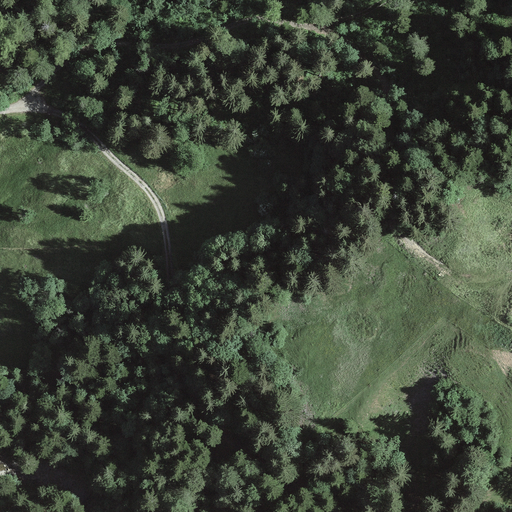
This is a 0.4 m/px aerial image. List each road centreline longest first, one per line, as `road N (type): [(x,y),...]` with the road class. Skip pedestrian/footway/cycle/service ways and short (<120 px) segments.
road 1 (track): [(21,106),(83,124),(157,200),(168,243),(173,340),(220,431),(278,474),(351,496),(361,511)]
road 2 (track): [(21,106),(85,50),(174,44),(266,17),(322,26),(391,0)]
road 3 (track): [(322,26),(354,44),(382,81),(383,179),(395,218),(462,279),(511,272)]
